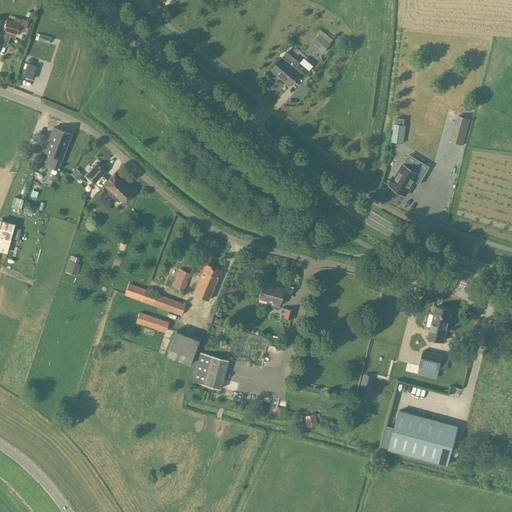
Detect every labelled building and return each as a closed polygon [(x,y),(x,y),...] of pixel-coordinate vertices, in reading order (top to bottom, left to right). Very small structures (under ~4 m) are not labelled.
[(16,35),(20,23),(6,19),(2,31),(16,35)] [(320,36),(312,41),(318,52),(326,47),(320,36)] [(293,57),(288,63),(282,57),(272,70),(290,85),(300,74),(306,78),(311,72),(293,57)] [(32,79),(35,67),(26,64),(22,76),(32,79)] [(54,156),(49,167),(57,170),(71,134),(53,127),(48,140),(50,141),(45,153),(54,156)] [(464,144),(466,136),(454,133),(452,141),(464,144)] [(100,189),(103,186),(123,203),(133,192),(114,174),(108,180),(102,175),(105,171),(97,163),(85,175),(100,189)] [(406,195),(418,174),(402,165),(394,178),(393,177),(389,184),(391,185),(390,185),(406,195)] [(33,184),(24,207),(32,210),(41,187),(33,184)] [(12,232),(14,224),(0,219),(0,251),(7,254),(7,253),(12,232)] [(78,264),(80,258),(71,255),(64,272),(76,276),(80,264),(78,264)] [(208,300),(220,269),(206,263),(193,294),(208,300)] [(184,292),(191,274),(180,269),(173,287),(184,292)] [(280,300),(284,301),(286,293),(283,292),(284,288),(276,286),(276,289),(271,287),(272,285),(263,282),(258,298),(272,302),(272,304),(279,306),(280,300)] [(181,316),(185,304),(129,283),(124,295),(181,316)] [(443,341),(451,310),(436,306),(428,338),(443,341)] [(293,310),(286,308),(284,317),(290,319),(293,310)] [(165,333),(169,322),(140,312),(136,323),(165,333)] [(176,330),(168,349),(166,355),(189,365),(192,358),(199,340),(176,330)] [(419,367),(438,372),(443,355),(423,350),(419,367)] [(227,360),(200,352),(192,382),(219,389),(227,360)] [(458,426),(399,410),(388,449),(448,465),(458,426)]
